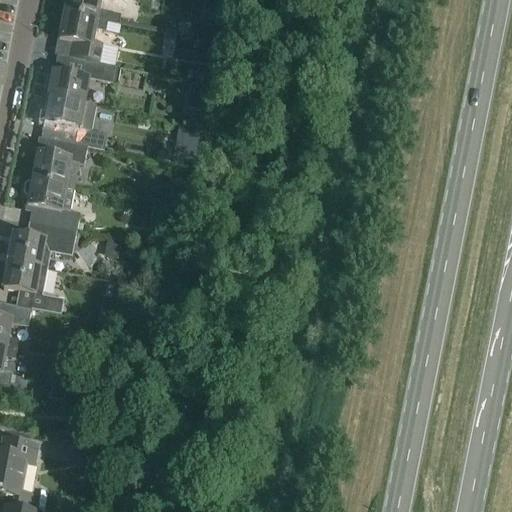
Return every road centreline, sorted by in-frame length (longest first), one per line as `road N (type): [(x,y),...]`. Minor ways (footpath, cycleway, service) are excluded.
road 1 (primary): [(490,0),(391,511)]
road 2 (primary): [(473,511),(511,311)]
road 3 (residential): [(29,0),(0,159)]
